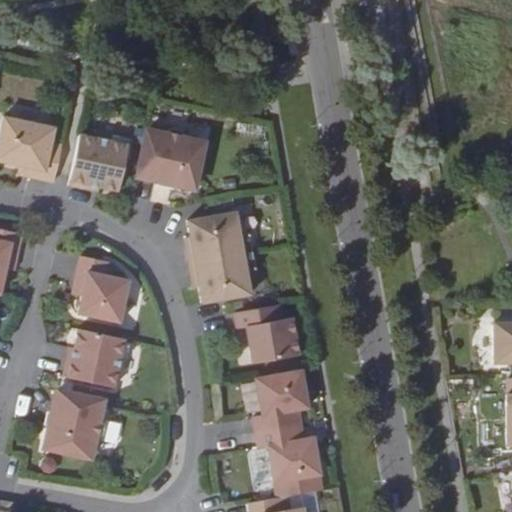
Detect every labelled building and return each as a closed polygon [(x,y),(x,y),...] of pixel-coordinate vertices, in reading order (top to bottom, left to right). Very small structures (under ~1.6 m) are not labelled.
[(11,133),(1,177),(28,183),(38,186),(36,194),(61,200),(69,162),(58,160),(62,145),(11,133)] [(175,153),(155,148),(144,194),(201,207),(212,161),(192,157),(192,154),(189,149),(181,147),(176,150),(175,153)] [(136,163),(87,153),(76,203),(91,206),(92,203),(106,205),(125,210),(136,163)] [(36,194),(38,186),(28,183),(26,192),(36,194)] [(195,282),(259,271),(256,250),(246,252),(242,231),(193,240),(196,257),(198,265),(192,266),(195,282)] [(0,309),(6,311),(12,284),(14,274),(22,276),(28,251),(0,244),(0,309)] [(259,271),(195,282),(197,297),(203,297),(207,323),(256,314),(253,293),(263,291),(259,271)] [(113,280),(87,272),(83,286),(110,293),(113,280)] [(22,276),(14,274),(12,284),(20,286),(22,276)] [(110,293),(83,286),(79,302),(88,304),(86,313),(82,330),(124,340),(133,299),(110,293)] [(86,313),(88,304),(79,302),(77,311),(86,313)] [(511,322),(492,323),(492,364),(511,363),(511,322)] [(285,324),(238,332),(241,348),(250,346),(256,383),(303,375),(298,338),(288,340),(285,324)] [(67,394),(118,406),(129,357),(83,346),(78,366),(75,379),(71,378),(67,394)] [(256,436),(259,452),(306,445),(303,429),(313,427),(307,391),(260,398),(266,434),(256,436)] [(103,439),(107,419),(61,408),(48,465),(94,476),(99,456),(102,457),(107,453),(109,445),(106,440),(103,439)] [(306,445),(259,452),(261,468),(270,466),(276,503),(324,496),(318,459),(308,461),(306,445)]
